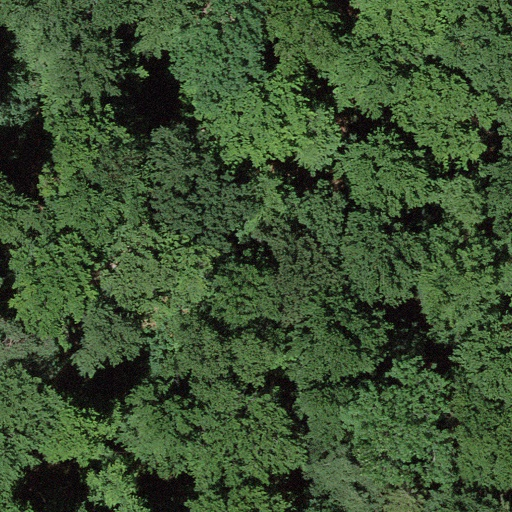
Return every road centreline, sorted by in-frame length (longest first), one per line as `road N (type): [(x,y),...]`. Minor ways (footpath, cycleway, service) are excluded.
road 1 (track): [(32,511),(207,108),(263,0)]
road 2 (track): [(511,310),(138,511)]
